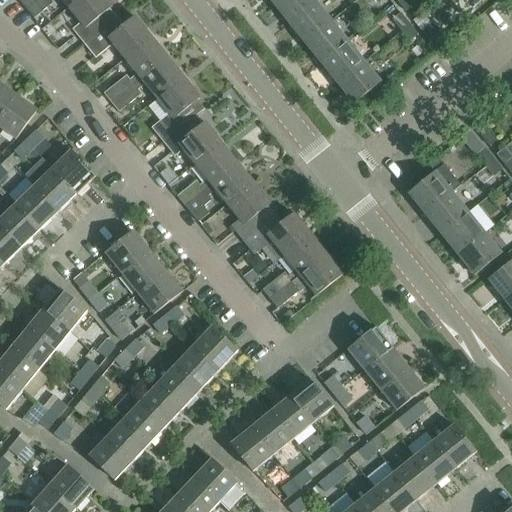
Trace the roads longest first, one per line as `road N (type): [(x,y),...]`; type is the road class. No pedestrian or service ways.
road 1 (residential): [(353,305),(285,358),(142,183)]
road 2 (tertiary): [(511,394),(339,184)]
road 3 (tertiary): [(339,184),(193,0)]
road 4 (residential): [(339,184),(511,41)]
road 5 (residential): [(142,183),(61,83),(0,30)]
road 6 (residential): [(0,314),(142,183)]
